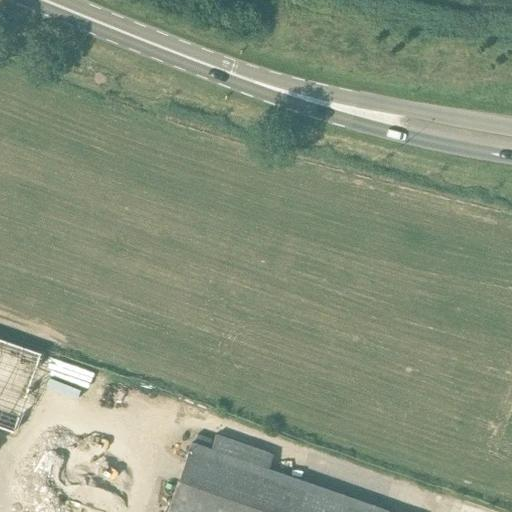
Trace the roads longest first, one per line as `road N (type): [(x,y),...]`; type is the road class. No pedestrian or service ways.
road 1 (secondary): [(323,103),(36,0)]
road 2 (secondary): [(323,103),(397,134),(511,157)]
road 3 (secondary): [(511,128),(323,103)]
